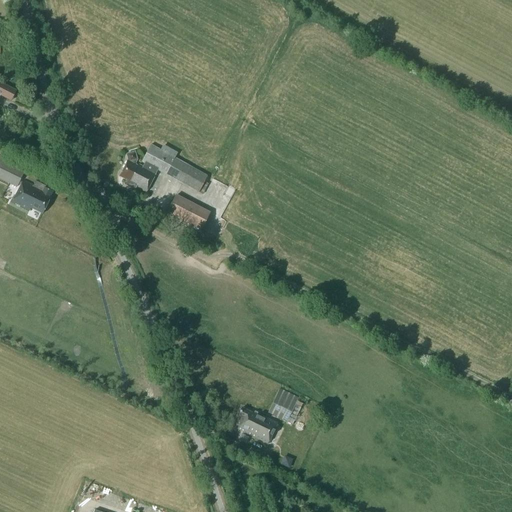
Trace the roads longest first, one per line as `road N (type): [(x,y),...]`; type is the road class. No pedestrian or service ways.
road 1 (tertiary): [(223,511),(144,305),(65,145),(25,0)]
road 2 (track): [(511,397),(241,259),(196,254),(127,219),(103,220)]
